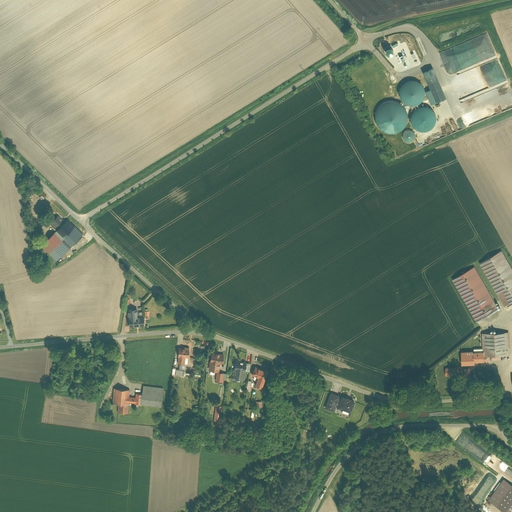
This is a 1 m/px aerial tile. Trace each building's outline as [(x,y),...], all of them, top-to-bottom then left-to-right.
[(511,91),(487,33),(439,53),(460,103),(449,107),(458,130),(511,107),(511,91)] [(435,69),(424,74),(431,89),(429,97),(433,105),(448,98),(435,69)] [(410,106),(415,107),(419,105),(422,103),(425,99),(426,95),(426,91),(425,87),(422,83),(418,81),(414,80),(409,80),(405,82),(402,85),(400,90),(399,94),(401,99),(403,102),(406,105),(410,106)] [(388,101),(383,104),(380,108),(377,113),(376,118),(378,123),(381,128),(385,132),(390,133),(395,133),(401,132),(405,129),(408,124),(409,119),(409,114),(407,109),(404,105),(399,102),(394,101),(388,101)] [(423,132),(427,132),(431,131),(435,128),(437,124),(438,120),(437,116),(436,112),(433,109),(429,107),(425,106),(420,107),(416,109),(414,112),(412,116),(412,121),(413,125),(415,128),(419,131),(423,132)] [(414,141),(415,140),(416,138),(416,136),(416,135),(415,133),(413,132),(411,131),(409,131),(407,132),(406,133),(405,135),(404,137),(405,139),(406,141),(407,142),(409,143),(411,143),(412,142),(414,141)] [(51,222),(58,229),(65,221),(59,215),(51,222)] [(83,233),(68,218),(65,221),(58,229),(57,230),(72,244),(83,233)] [(70,246),(72,244),(57,230),(55,231),(70,246)] [(70,246),(55,231),(42,245),(57,259),(70,246)] [(480,263),(507,307),(511,303),(511,266),(502,250),(480,263)] [(452,280),(478,324),(500,310),(475,267),(452,280)] [(129,308),(130,326),(145,325),(144,317),(141,317),(140,315),(138,316),(138,308),(129,308)] [(482,332),(483,350),(488,350),(488,355),(511,354),(510,330),(482,332)] [(190,347),(178,346),(177,364),(178,364),(185,364),(185,358),(189,359),(190,347)] [(460,350),(460,366),(479,366),(479,361),(488,361),(488,355),(488,350),(483,350),(460,350)] [(217,380),(224,382),(226,373),(221,372),(223,363),(224,363),(226,354),(213,352),(211,360),(210,360),(208,370),(218,372),(217,380)] [(249,363),(234,362),(234,369),(235,369),(234,380),(246,381),(247,370),(248,370),(249,363)] [(185,364),(178,364),(178,368),(173,367),(172,377),(179,378),(179,376),(184,376),(185,364)] [(269,372),(253,366),(250,375),(255,377),(253,381),(257,382),(256,386),(262,388),(269,372)] [(164,387),(144,385),(143,393),(142,403),(161,406),(164,387)] [(131,390),(114,388),(113,402),(119,403),(129,404),(129,402),(130,396),(131,390)] [(355,400),(332,392),(326,407),(335,411),(337,406),(351,411),(355,400)] [(119,403),(118,411),(128,412),(129,404),(119,403)] [(511,511),(511,484),(504,478),(489,499),(507,511),(511,511)]
